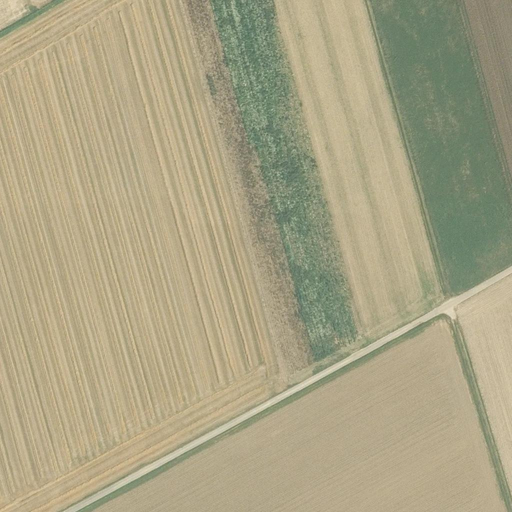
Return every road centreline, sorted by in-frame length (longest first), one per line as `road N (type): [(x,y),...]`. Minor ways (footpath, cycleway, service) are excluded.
road 1 (track): [(365,0),(511,511)]
road 2 (track): [(511,269),(71,511)]
